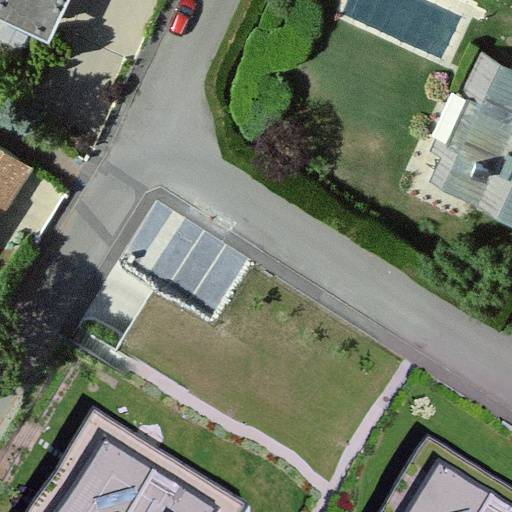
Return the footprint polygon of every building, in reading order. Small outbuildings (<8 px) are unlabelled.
[(0,0),(0,10),(41,29),(55,0),(0,0)] [(428,177),(511,215),(511,62),(500,57),(479,101),(465,94),(428,177)] [(0,137),(0,210),(32,159),(0,137)] [(215,309),(254,255),(173,198),(135,251),(215,309)] [(234,511),(94,429),(44,511),(234,511)] [(511,511),(511,506),(429,456),(394,511),(511,511)]
